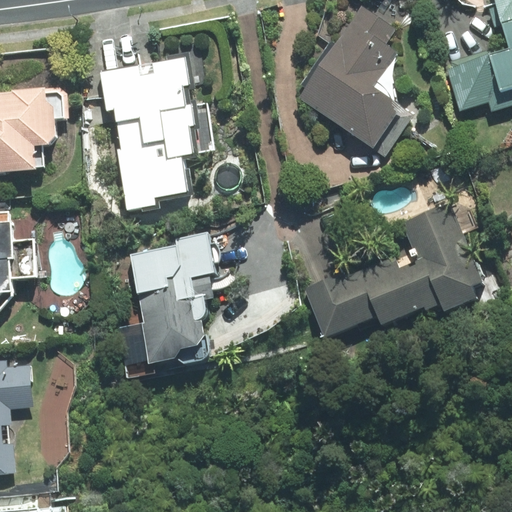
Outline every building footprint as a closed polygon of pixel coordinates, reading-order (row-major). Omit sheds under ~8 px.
[(511,0),(496,0),(499,7),(506,4),(511,24),(511,53),(452,72),(465,113),(496,104),(499,115),(511,110),(511,0)] [(394,47),(404,32),(368,8),(342,47),(337,43),(307,87),(312,91),(305,100),(377,149),(376,150),(391,160),(424,112),(389,88),(399,74),(396,73),(407,56),(394,47)] [(168,58),(168,62),(101,74),(108,113),(115,113),(123,152),(118,153),(129,214),(146,212),(146,214),(164,211),(163,204),(199,198),(192,162),(203,160),(199,132),(203,131),(198,100),(192,101),(190,91),(196,90),(190,55),(168,58)] [(0,178),(48,175),(46,151),(60,150),(67,142),(66,122),(76,122),(74,97),(66,91),(0,95),(0,178)] [(386,329),(429,312),(431,315),(447,308),(451,316),(484,304),(479,292),(488,288),(453,203),(404,223),(420,263),(400,271),(395,258),(345,278),(344,274),(307,289),(328,341),(382,320),(386,329)] [(0,321),(0,322),(22,298),(21,283),(44,282),(42,244),(23,245),(22,227),(14,228),(14,215),(0,216),(0,321)] [(206,351),(212,340),(206,305),(222,302),(217,278),(224,277),(216,234),(179,241),(181,249),(134,257),(147,324),(145,325),(153,368),(184,362),(190,353),(206,351)] [(10,369),(10,363),(0,363),(0,477),(20,476),(17,446),(8,446),(6,428),(15,428),(14,411),(37,409),(33,367),(10,369)]
